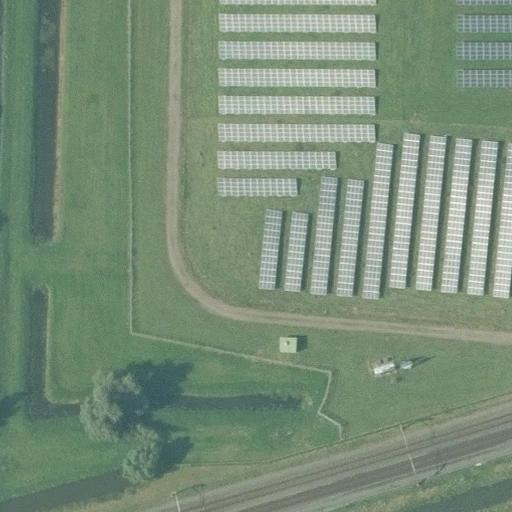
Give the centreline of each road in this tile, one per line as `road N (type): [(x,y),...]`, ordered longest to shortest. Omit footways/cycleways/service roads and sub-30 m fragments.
road 1 (track): [(0,460),(294,448),(320,433),(335,411),(344,324)]
road 2 (track): [(511,112),(436,110),(437,0)]
